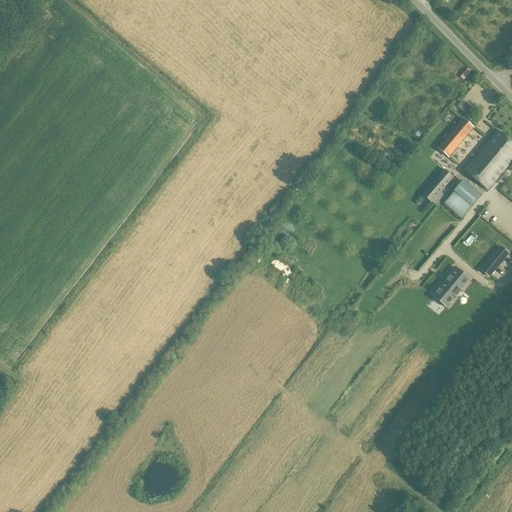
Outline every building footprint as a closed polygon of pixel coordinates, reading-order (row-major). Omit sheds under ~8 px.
[(448,158),(473,128),(463,119),(438,149),(448,158)] [(487,190),(511,160),(511,143),(498,131),(464,171),(487,190)] [(431,203),(442,190),(452,178),(443,170),(422,195),(431,203)] [(461,218),(479,197),(462,182),(444,204),(461,218)] [(489,277),(508,254),(500,248),(481,271),(489,277)] [(462,274),(459,272),(460,271),(457,269),(445,283),(435,295),(447,305),(454,298),(455,299),(462,292),(460,290),(469,279),(463,273),(462,274)]
